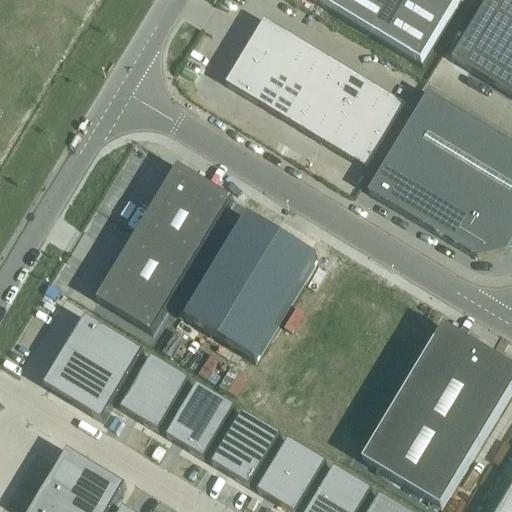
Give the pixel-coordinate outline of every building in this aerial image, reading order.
[(465,0),(307,0),(423,70),(465,0)] [(511,99),(511,5),(503,0),(491,0),(453,64),(511,99)] [(298,43),(266,24),(256,41),(288,60),(298,43)] [(288,60),(256,41),(247,56),(278,75),(288,60)] [(313,53),(298,43),(288,60),(278,75),(294,85),(313,53)] [(328,62),(313,53),(294,85),(309,94),(328,62)] [(278,75),(247,56),(237,72),(269,91),(278,75)] [(344,71),(328,62),(309,94),(324,103),(344,71)] [(359,81),(344,71),(324,103),(340,113),(359,81)] [(269,91),(237,72),(227,88),(259,107),(269,91)] [(294,85),(278,75),(269,91),(259,107),(274,117),(294,85)] [(375,90),(359,81),(340,113),(355,122),(375,90)] [(309,94),(294,85),(274,117),(290,126),(309,94)] [(390,99),(375,90),(355,122),(371,131),(390,99)] [(324,103),(309,94),(290,126),(305,135),(324,103)] [(511,248),(511,147),(430,97),(370,197),(479,263),(508,255),(511,248)] [(406,109),(390,99),(371,131),(387,141),(406,109)] [(340,113),(324,103),(305,135),(320,145),(340,113)] [(355,122),(340,113),(320,145),(336,154),(355,122)] [(371,131),(355,122),(336,154),(351,163),(371,131)] [(387,141),(371,131),(351,163),(367,173),(387,141)] [(179,169),(97,304),(154,338),(236,204),(179,169)] [(249,221),(187,324),(257,366),(319,263),(249,221)] [(87,322),(45,390),(104,425),(145,357),(87,322)] [(441,337),(364,465),(440,511),(442,511),(511,397),(511,370),(445,330),(441,337)] [(153,362),(122,413),(160,436),(191,384),(153,362)] [(199,389),(168,441),(205,464),(236,412),(199,389)] [(244,417),(213,468),(251,491),(282,440),(244,417)] [(290,444),(259,496),(285,511),(300,511),(328,467),(290,444)] [(69,454),(33,511),(113,511),(127,490),(69,454)] [(336,472),(311,511),(363,511),(373,495),(336,472)] [(511,511),(511,494),(500,511),(511,511)] [(401,511),(381,500),(373,511),(401,511)]
